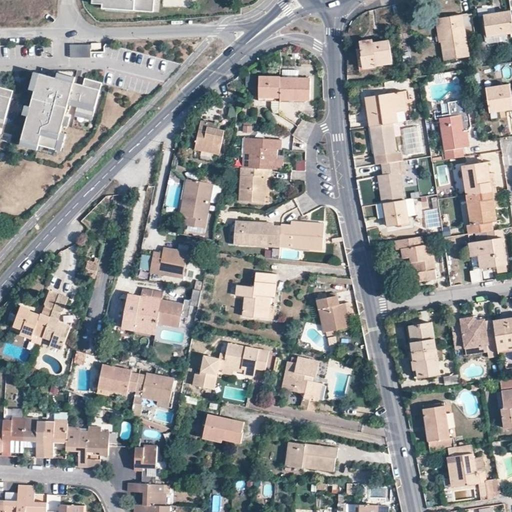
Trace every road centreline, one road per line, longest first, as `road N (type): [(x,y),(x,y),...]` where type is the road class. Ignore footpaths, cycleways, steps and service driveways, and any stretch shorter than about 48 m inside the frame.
road 1 (tertiary): [(0,288),(248,42)]
road 2 (unknown): [(123,159),(124,191),(90,345),(167,373)]
road 3 (residential): [(370,309),(347,210),(335,61)]
road 4 (residential): [(414,511),(370,309)]
road 5 (unclassified): [(62,35),(217,31),(248,42)]
road 6 (unknown): [(253,412),(399,440)]
road 7 (unknown): [(157,125),(133,266)]
road 8 (residential): [(511,288),(370,309)]
road 9 (residential): [(116,511),(94,479),(0,475)]
